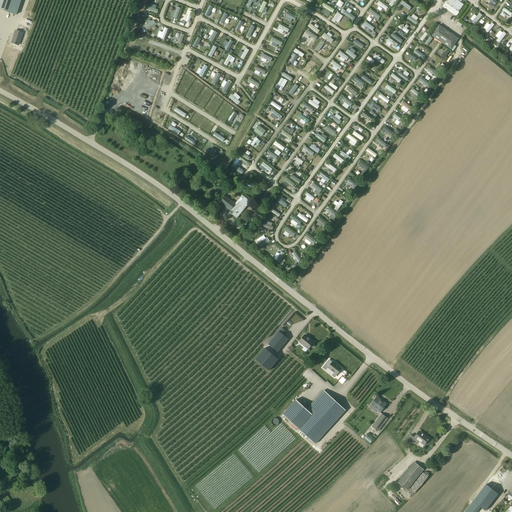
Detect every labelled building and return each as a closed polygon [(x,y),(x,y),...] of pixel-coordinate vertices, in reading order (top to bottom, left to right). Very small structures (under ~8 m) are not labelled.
[(0,0),(0,9),(13,14),(18,0),(0,0)] [(455,16),(458,12),(464,5),(456,0),(446,0),(442,7),(455,16)] [(386,10),(388,7),(378,1),(376,5),(386,10)] [(267,3),(263,2),(258,12),(261,13),(267,3)] [(213,7),(210,5),(205,15),(208,17),(213,7)] [(335,11),(325,5),(323,8),(334,14),(335,11)] [(349,11),(352,7),(350,5),(343,14),(353,21),(356,17),(349,11)] [(511,12),(503,8),(502,11),(511,16),(511,13),(511,12)] [(378,20),(380,17),(371,10),(368,13),(378,20)] [(298,18),(287,12),(285,16),(296,21),(298,18)] [(337,12),(331,20),(335,23),(336,21),(338,23),(343,16),(337,12)] [(227,15),(224,13),(219,23),(222,25),(227,15)] [(475,24),(482,15),(479,13),(476,16),(474,14),(469,20),(475,24)] [(411,17),(409,15),(407,18),(416,25),(418,22),(416,20),(418,18),(413,14),(411,17)] [(156,24),(154,20),(145,27),(147,30),(156,24)] [(243,22),(240,21),(234,31),(238,32),(243,22)] [(362,25),(372,31),(374,27),(364,21),(362,25)] [(488,21),(483,28),(488,32),(493,26),(488,21)] [(317,33),(319,30),(310,23),(307,26),(317,33)] [(398,27),(407,34),(409,31),(400,24),(398,27)] [(255,27),(252,25),(247,35),(250,37),(255,27)] [(290,31),(279,25),(278,28),(289,34),(290,31)] [(431,36),(451,50),(459,39),(439,25),(431,36)] [(217,32),(214,30),(209,40),(212,42),(217,32)] [(500,30),(495,35),(498,38),(496,40),(499,43),(506,34),(503,31),(502,33),(500,30)] [(333,40),(324,33),(322,36),(331,43),(333,40)] [(399,42),(401,39),(392,33),(390,36),(399,42)] [(200,39),(197,38),(192,48),(195,49),(200,39)] [(283,43),(272,38),(270,41),(281,46),(283,43)] [(389,47),(391,45),(395,49),(398,45),(389,38),(385,43),(389,47)] [(354,39),(351,43),(362,49),(364,45),(354,39)] [(233,42),(230,40),(225,50),(228,52),(233,42)] [(324,43),(321,41),(316,49),(319,51),(324,43)] [(216,48),(213,46),(208,56),(211,58),(216,48)] [(355,56),(359,50),(353,47),(349,56),(357,60),(358,57),(355,56)] [(302,58),(304,54),(295,48),(293,51),(302,58)] [(249,50),(245,49),(240,58),(244,60),(249,50)] [(445,49),(441,57),(444,59),(449,51),(445,49)] [(422,59),(424,56),(416,50),(414,53),(422,59)] [(337,54),(340,56),(339,59),(344,63),(348,57),(339,51),(337,54)] [(410,52),(407,56),(414,61),(417,57),(410,52)] [(272,59),(262,54),(261,57),(271,63),(272,59)] [(297,55),(294,54),(289,64),(292,66),(297,55)] [(382,64),(385,61),(375,54),(372,57),(382,64)] [(232,57),(228,55),(223,65),(227,67),(232,57)] [(368,56),(366,59),(369,61),(368,62),(371,65),(374,61),(368,56)] [(313,61),(310,59),(304,68),(307,70),(313,61)] [(330,64),(338,71),(341,67),(332,60),(330,64)] [(207,67),(204,65),(199,75),(202,77),(207,67)] [(266,73),(255,67),(253,70),(264,76),(266,73)] [(292,68),(289,67),(284,77),(287,78),(292,68)] [(431,68),(425,77),(428,79),(434,70),(431,68)] [(405,75),(407,73),(403,69),(398,75),(406,81),(408,78),(405,75)] [(220,75),(216,73),(211,83),(215,85),(220,75)] [(373,80),(364,74),(361,78),(370,84),(373,80)] [(392,74),(389,77),(399,83),(401,80),(392,74)] [(355,77),(351,82),(358,87),(362,81),(355,77)] [(419,80),(421,81),(419,84),(425,87),(428,82),(420,77),(419,80)] [(284,80),(281,78),(275,88),(278,90),(284,80)] [(260,85),(249,79),(247,82),(258,89),(260,85)] [(231,83),(228,81),(223,91),(226,93),(231,83)] [(330,82),(328,85),(336,90),(338,88),(330,82)] [(387,84),(385,88),(394,95),(396,91),(387,84)] [(324,88),(332,94),(334,91),(326,85),(324,88)] [(347,86),(344,89),(355,97),(357,93),(347,86)] [(298,96),(290,90),(288,93),(296,98),(298,96)] [(387,104),(390,100),(380,93),(378,97),(387,104)] [(240,102),(232,94),(229,97),(238,105),(240,102)] [(350,107),(352,104),(341,95),(338,99),(344,103),(342,105),(346,109),(348,106),(350,107)] [(319,106),(310,100),(308,102),(317,109),(319,106)] [(403,100),(400,103),(409,110),(411,107),(403,100)] [(282,107),(272,101),(270,105),(280,111),(282,107)] [(313,109),(305,104),(303,106),(311,112),(313,109)] [(187,114),(176,107),(174,111),(184,118),(187,114)] [(282,117),(273,110),(271,113),(280,120),(282,117)] [(237,114),(233,111),(227,121),(231,123),(237,114)] [(370,120),(372,117),(363,112),(362,115),(370,120)] [(310,120),(301,114),(298,117),(307,124),(310,120)] [(341,121),(332,115),(330,118),(339,124),(341,121)] [(395,119),(390,127),(394,129),(398,121),(395,119)] [(181,131),(170,125),(168,128),(178,135),(181,131)] [(266,131),(258,125),(253,131),(261,137),(266,131)] [(383,125),(381,129),(391,135),(393,132),(383,125)] [(336,133),(327,126),(325,129),(334,135),(336,133)] [(293,138),(283,131),(281,134),(290,141),(293,138)] [(354,131),(352,134),(361,141),(364,138),(354,131)] [(225,139),(214,132),(212,136),(223,142),(225,139)] [(326,140),(317,133),(315,137),(324,143),(326,140)] [(346,137),(350,140),(348,142),(353,146),(357,141),(348,134),(346,137)] [(198,143),(187,136),(185,140),(195,146),(198,143)] [(376,137),(373,140),(382,147),(385,144),(376,137)] [(285,148),(275,141),(273,145),(283,151),(285,148)] [(320,150),(312,145),(310,147),(318,153),(320,150)] [(311,151),(303,146),(301,149),(309,154),(311,151)] [(375,158),(377,154),(367,148),(365,152),(375,158)] [(278,157),(269,151),(267,153),(276,160),(278,157)] [(246,155),(247,155),(242,152),(240,156),(249,162),(251,159),(246,155)] [(350,162),(352,159),(343,152),(340,155),(350,162)] [(335,153),(332,157),(341,164),(344,160),(335,153)] [(303,162),(296,157),(294,160),(301,165),(303,162)] [(357,165),(366,171),(369,166),(359,160),(357,165)] [(272,169),(263,162),(261,165),(270,172),(272,169)] [(334,173),(336,169),(327,162),(324,165),(334,173)] [(325,185),(329,180),(321,173),(316,178),(325,185)] [(300,181),(292,175),(290,178),(298,184),(300,181)] [(295,184),(286,177),(283,181),(292,188),(295,184)] [(349,179),(346,182),(355,188),(357,185),(349,179)] [(317,189),(319,186),(311,181),(309,184),(317,189)] [(310,203),(314,198),(308,193),(304,198),(310,203)] [(229,212),(232,214),(232,215),(237,219),(251,202),(242,195),(235,204),(226,196),(220,203),(230,211),(229,212)] [(288,204),(281,200),(278,198),(276,201),(285,208),(288,204)] [(338,202),(335,201),(333,204),(336,206),(334,209),(337,211),(343,202),(340,200),(338,202)] [(323,213),(333,220),(337,214),(327,207),(323,213)] [(273,208),(270,213),(277,217),(280,212),(273,208)] [(306,223),(308,220),(300,212),(297,216),(306,223)] [(292,214),(289,218),(292,220),(290,222),(296,228),(301,222),(292,214)] [(322,226),(325,222),(319,217),(316,221),(322,226)] [(293,237),(295,234),(287,228),(284,231),(293,237)] [(306,234),(302,240),(311,246),(315,241),(306,234)] [(269,241),(267,237),(266,238),(264,235),(257,239),(260,246),(269,241)] [(280,251),(280,253),(276,252),(274,259),(277,260),(277,262),(281,263),(284,252),(280,251)] [(290,254),(297,263),(301,260),(294,251),(290,254)] [(278,352),(288,339),(283,335),(286,331),(282,328),(268,344),(278,352)] [(314,342),(305,335),(299,342),(308,349),(310,347),(311,348),(312,348),(314,348),(315,347),(315,345),(314,344),(313,343),(314,342)] [(329,360),(323,368),(329,373),(331,371),(336,375),(341,369),(338,366),(333,362),(332,362),(329,360)] [(315,444),(346,410),(324,390),(306,409),(296,400),(283,414),(315,444)] [(376,412),(377,410),(380,413),(386,405),(382,401),(377,397),(371,405),(370,405),(369,407),(376,412)] [(382,413),(372,427),(378,432),(388,418),(382,413)] [(416,445),(419,441),(424,445),(429,439),(425,436),(424,436),(419,432),(415,436),(412,434),(408,439),(416,445)] [(370,443),(373,439),(367,433),(364,437),(370,443)] [(407,491),(424,470),(414,462),(398,482),(407,491)] [(500,481),(494,476),(488,484),(487,483),(474,500),(486,510),(499,493),(493,488),(500,481)]
